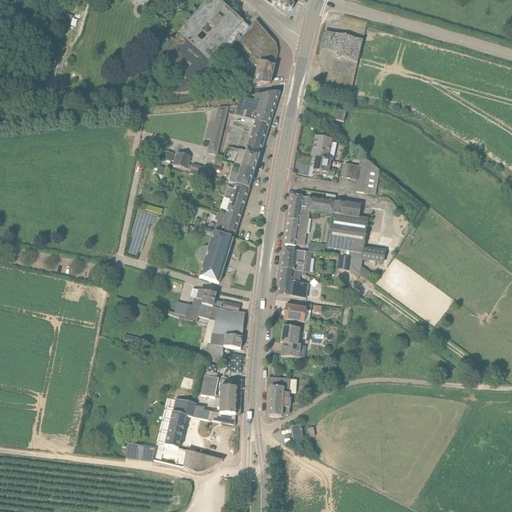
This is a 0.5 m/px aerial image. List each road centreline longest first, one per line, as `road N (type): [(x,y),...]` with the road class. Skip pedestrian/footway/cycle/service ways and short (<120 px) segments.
road 1 (secondary): [(251,430),(268,240),(306,41)]
road 2 (unclassified): [(246,472),(201,479),(0,450)]
road 3 (tertiary): [(511,55),(320,0)]
